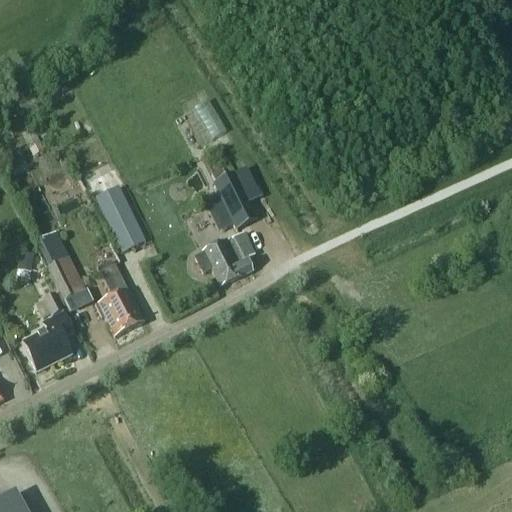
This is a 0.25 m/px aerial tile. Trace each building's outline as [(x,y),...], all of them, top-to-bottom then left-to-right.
[(40,146),(30,152),(33,158),(44,153),(40,146)] [(26,164),(13,171),(16,178),(29,171),(26,164)] [(44,178),(54,197),(73,188),(63,168),(44,178)] [(215,186),(226,180),(222,172),(211,177),(215,186)] [(213,187),(235,234),(258,222),(236,176),(226,180),(215,186),(213,187)] [(98,200),(96,201),(126,261),(144,253),(122,207),(127,204),(120,189),(109,195),(98,200)] [(49,270),(47,271),(64,304),(82,295),(53,238),(37,246),(49,270)] [(250,261),(239,239),(228,245),(227,243),(193,260),(202,277),(212,273),(220,290),(252,274),(246,263),(250,261)] [(31,274),(33,258),(21,255),(18,272),(31,274)] [(95,309),(101,322),(104,321),(115,341),(134,331),(144,325),(115,268),(99,276),(112,300),(95,309)] [(82,295),(64,304),(69,312),(70,316),(93,305),(87,293),(82,295)] [(36,376),(72,358),(63,341),(74,336),(54,297),(42,303),(51,321),(43,326),(47,335),(22,348),(36,376)] [(0,503),(0,511),(22,511),(14,496),(0,503)]
